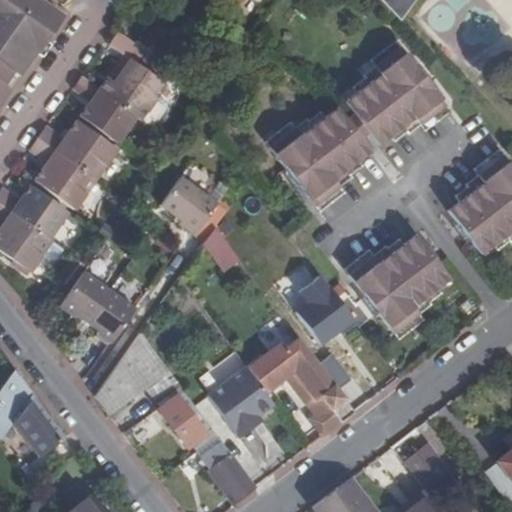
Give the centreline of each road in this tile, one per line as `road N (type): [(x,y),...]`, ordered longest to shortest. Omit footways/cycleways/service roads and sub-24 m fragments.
road 1 (tertiary): [(511,324),(268,511)]
road 2 (residential): [(154,511),(0,310)]
